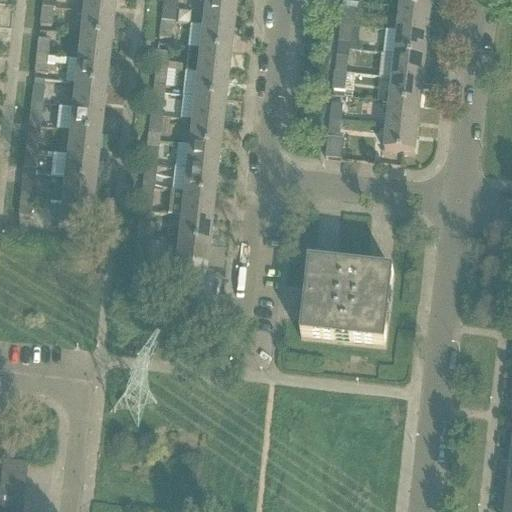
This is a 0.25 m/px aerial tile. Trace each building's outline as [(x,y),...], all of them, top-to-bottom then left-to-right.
[(41,0),(40,9),(52,10),(54,10),(55,0),(83,0),(82,14),(112,18),(114,0),(41,0)] [(162,0),(160,23),(171,24),(174,24),(176,0),(162,0)] [(400,0),(399,9),(430,13),(431,0),(400,0)] [(204,3),(201,28),(231,31),(234,6),(204,3)] [(50,28),(52,10),(40,9),(38,27),(50,28)] [(399,9),(397,33),(427,37),(430,13),(399,9)] [(342,10),(340,27),(351,28),(353,11),(342,10)] [(82,14),(79,38),(110,41),(112,18),(82,14)] [(171,24),(160,23),(158,40),(169,41),(171,24)] [(340,27),(338,44),(350,45),(351,28),(340,27)] [(201,28),(199,52),(228,55),(231,31),(201,28)] [(397,33),(394,57),(424,60),(427,37),(397,33)] [(79,38),(77,62),(107,65),(110,41),(79,38)] [(37,40),(35,57),(46,58),(48,41),(37,40)] [(199,52),(196,75),(226,79),(228,55),(199,52)] [(156,53),(154,71),(166,72),(168,55),(156,53)] [(35,57),(33,74),(44,75),(46,66),(66,68),(67,61),(46,59),(46,58),(35,57)] [(394,57),(391,81),(422,84),(424,60),(394,57)] [(337,58),(335,75),(346,76),(348,59),(337,58)] [(77,62),(74,86),(104,89),(107,65),(77,62)] [(166,72),(154,71),(152,87),(164,89),(166,72)] [(196,75),(193,99),(223,103),(226,79),(196,75)] [(346,76),(335,75),(333,92),(344,93),(346,76)] [(391,81),(389,105),(419,108),(422,84),(391,81)] [(74,86),(71,110),(102,113),(104,89),(74,86)] [(32,88),(30,105),(41,106),(43,89),(32,88)] [(193,99),(191,123),(220,126),(223,103),(193,99)] [(151,101),(149,118),(160,120),(162,102),(151,101)] [(41,106),(30,105),(28,122),(39,123),(41,106)] [(331,105),(329,123),(341,124),(343,106),(331,105)] [(389,105),(386,129),(416,132),(419,108),(389,105)] [(71,110),(69,133),(99,137),(102,113),(71,110)] [(160,120),(149,118),(147,135),(159,137),(160,120)] [(191,123),(188,147),(218,150),(220,126),(191,123)] [(341,124),(329,123),(325,161),(341,162),(343,141),(339,140),(341,124)] [(416,132),(386,129),(383,153),(414,157),(416,132)] [(69,133),(66,157),(96,161),(99,137),(69,133)] [(26,135),(25,153),(36,154),(38,137),(26,135)] [(188,147),(185,171),(215,174),(218,150),(188,147)] [(146,149),(144,166),(155,168),(157,150),(146,149)] [(36,154),(25,153),(23,170),(34,171),(36,154)] [(66,157),(63,181),(93,185),(96,161),(66,157)] [(155,168),(144,166),(142,183),(153,184),(155,168)] [(185,171),(183,195),(212,198),(215,174),(185,171)] [(63,181),(61,205),(91,208),(93,185),(63,181)] [(21,183),(19,200),(30,202),(32,185),(21,183)] [(183,195),(180,219),(210,222),(212,198),(183,195)] [(140,196),(138,214),(150,215),(152,197),(140,196)] [(30,202),(19,200),(17,217),(29,219),(30,202)] [(91,208),(61,205),(58,229),(88,233),(91,208)] [(150,215),(138,214),(137,230),(148,231),(150,215)] [(180,219),(177,242),(207,246),(210,222),(180,219)] [(67,230),(66,243),(86,245),(86,244),(87,233),(67,230)] [(177,242),(175,266),(204,270),(207,246),(177,242)] [(135,244),(133,262),(144,263),(146,246),(135,244)] [(144,263),(133,262),(131,279),(142,280),(144,263)] [(204,270),(175,266),(172,291),(202,294),(204,270)] [(308,267),(302,322),(300,341),(385,350),(393,276),(308,267)] [(511,460),(509,476),(511,476),(511,449),(504,449),(503,459),(511,460)] [(1,462),(0,472),(0,473),(25,476),(26,465),(1,462)] [(0,473),(0,484),(24,487),(25,476),(0,473)] [(499,491),(498,502),(511,503),(511,476),(509,476),(507,492),(499,491)] [(0,495),(22,498),(24,487),(0,484),(0,495)] [(0,495),(0,507),(21,510),(22,498),(0,495)] [(511,511),(511,503),(498,502),(496,511),(511,511)]
